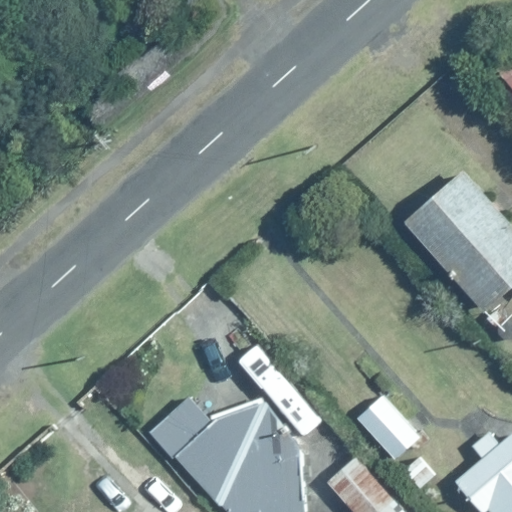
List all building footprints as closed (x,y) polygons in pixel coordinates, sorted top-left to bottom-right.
[(511,34),(488,58),(511,82),(511,34)] [(511,217),(464,163),(405,215),(487,307),(511,284),(511,217)] [(427,431),(385,382),(354,408),(397,457),(427,431)] [(191,387),(151,429),(232,511),(263,511),(264,511),(308,507),(302,440),(256,391),(211,409),(191,387)] [(482,454),(455,477),(482,508),(486,505),(492,511),(511,511),(511,426),(503,434),(491,420),(469,439),(482,454)] [(414,511),(356,446),(323,476),(354,511),(414,511)]
